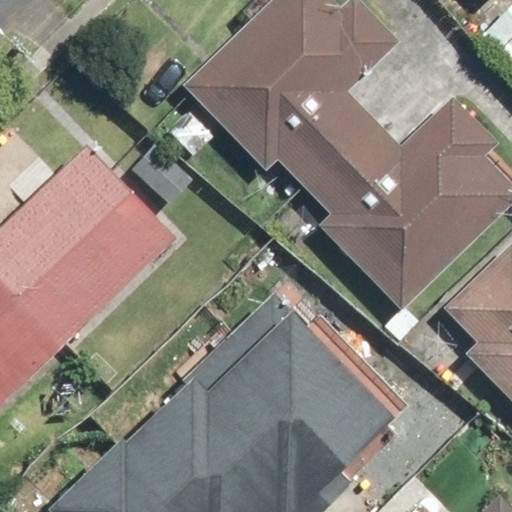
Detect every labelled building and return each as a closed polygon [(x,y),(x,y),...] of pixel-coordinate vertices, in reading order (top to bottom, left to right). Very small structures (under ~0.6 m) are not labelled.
[(313,221),(401,311),(511,203),(511,185),(483,157),(498,142),(449,91),(403,135),(352,83),(398,39),(359,0),(338,0),(332,7),(325,0),(270,0),(181,87),(263,170),(275,158),(326,209),(313,221)] [(511,3),(481,38),(511,65),(511,3)] [(0,223),(0,399),(171,235),(83,144),(0,223)] [(466,352),(511,400),(511,240),(510,239),(441,304),(477,342),(466,352)] [(271,291),(49,497),(62,511),(315,511),(403,431),(271,291)] [(482,511),(511,511),(511,503),(503,493),(482,511)]
